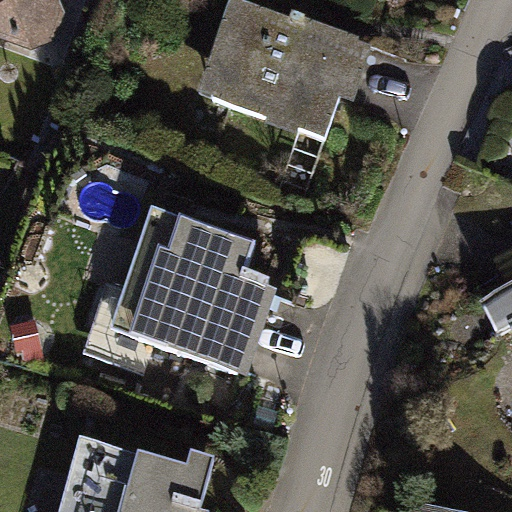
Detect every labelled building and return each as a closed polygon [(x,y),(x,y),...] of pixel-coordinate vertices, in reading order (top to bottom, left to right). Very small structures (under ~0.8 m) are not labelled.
[(60,14),(54,0),(0,0),(0,35),(33,47),(51,39),(60,14)] [(326,143),(358,49),(303,31),(305,24),(293,20),(291,27),(251,13),(220,108),(326,143)] [(254,250),(153,217),(105,363),(145,376),(154,348),(239,376),(269,285),(245,277),(254,250)] [(511,292),(486,307),(502,337),(511,331),(511,292)] [(138,461),(83,445),(63,511),(201,511),(215,463),(193,457),(188,471),(139,457),(138,461)]
